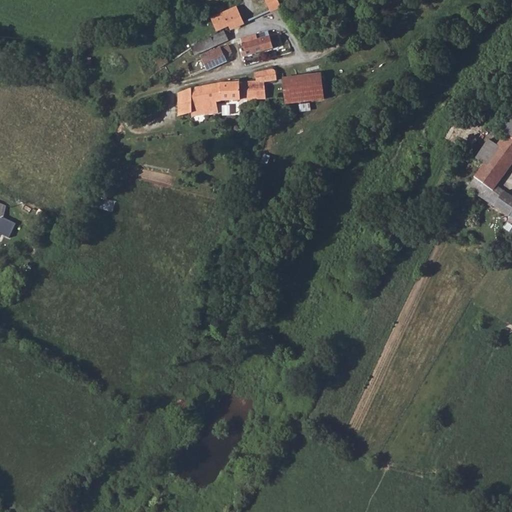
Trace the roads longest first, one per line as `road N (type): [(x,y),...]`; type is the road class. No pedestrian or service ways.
road 1 (unclassified): [(175,90),(322,56),(401,0)]
road 2 (track): [(511,301),(487,332),(431,448),(425,501),(412,511)]
